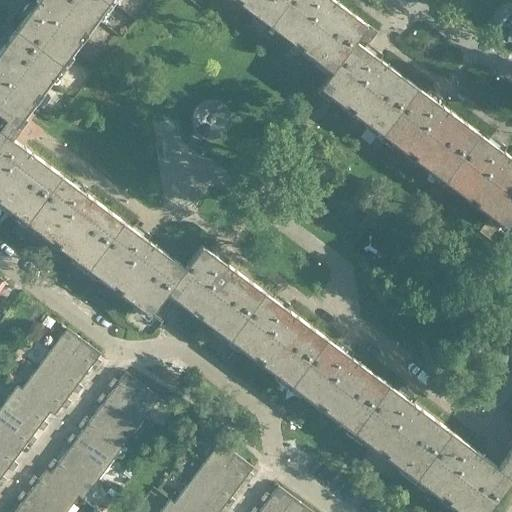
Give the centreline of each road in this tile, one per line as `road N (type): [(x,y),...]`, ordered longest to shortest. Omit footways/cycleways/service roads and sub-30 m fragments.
road 1 (residential): [(180,207),(207,170),(342,272),(346,329),(451,409),(493,406),(511,383)]
road 2 (residential): [(275,461),(273,421),(178,348),(122,350)]
road 3 (residential): [(0,508),(122,350)]
road 4 (residential): [(122,350),(0,259)]
road 5 (residential): [(511,76),(422,11),(390,0)]
